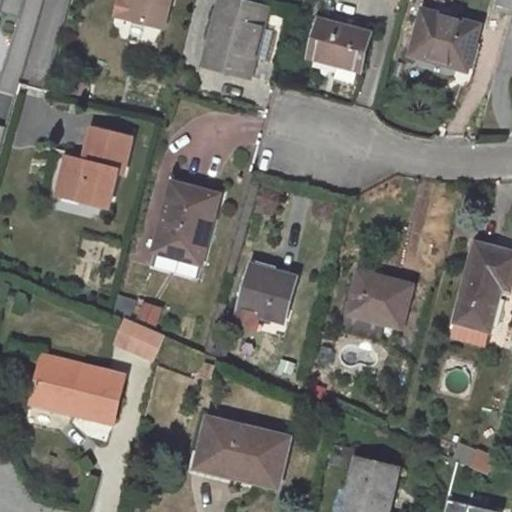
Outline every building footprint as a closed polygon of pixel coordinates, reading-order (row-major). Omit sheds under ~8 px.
[(129,20),(134,0),(129,0),(125,18),(129,20)] [(162,28),(169,0),(134,0),(129,20),(162,28)] [(267,10),(229,0),(222,0),(204,66),(249,77),(254,58),(249,57),(257,28),(262,29),(267,10)] [(511,8),(511,0),(497,0),(495,9),(511,13),(511,12),(511,8)] [(456,11),(431,4),(429,13),(454,20),(456,11)] [(429,13),(425,12),(412,56),(466,71),(478,27),(454,20),(429,13)] [(371,35),(319,21),(309,57),(338,66),(357,70),(362,72),(371,35)] [(272,32),(262,29),(257,28),(249,57),(254,58),(265,61),(272,32)] [(357,70),(338,66),(335,80),(354,84),(357,70)] [(186,78),(177,76),(174,86),(183,89),(186,78)] [(84,162),(92,129),(86,127),(80,155),(73,153),(72,159),(84,162)] [(132,138),(92,129),(84,162),(72,159),(63,196),(109,208),(118,172),(123,173),(132,138)] [(220,196),(172,183),(154,253),(201,265),(220,196)] [(511,283),(511,252),(475,244),(454,322),(456,323),(488,331),(490,332),(501,288),(510,290),(511,283)] [(296,278),(252,267),(241,310),(283,321),(296,278)] [(412,286),(360,273),(349,314),(401,327),(412,286)] [(165,336),(125,319),(114,344),(154,361),(165,336)] [(488,331),(456,323),(452,338),(484,346),(488,331)] [(125,378),(43,358),(31,403),(114,424),(125,378)] [(304,365),(281,359),(279,370),(301,376),(304,365)] [(214,365),(203,360),(197,374),(207,379),(214,365)] [(290,439),(209,421),(201,454),(198,467),(231,476),(229,482),(249,488),(251,480),(278,487),(290,439)] [(358,449),(335,443),(330,465),(353,471),(356,459),(358,449)] [(478,452),(460,444),(453,460),(471,468),(478,452)] [(231,476),(198,467),(201,454),(195,453),(190,468),(191,473),(229,482),(231,476)] [(389,511),(400,470),(356,459),(353,471),(343,511),(389,511)]
